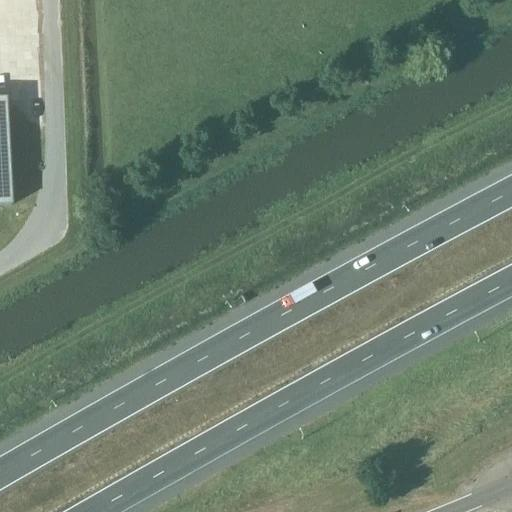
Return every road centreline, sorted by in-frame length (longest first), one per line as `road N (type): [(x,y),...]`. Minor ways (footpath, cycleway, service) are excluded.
road 1 (motorway): [(511,194),(197,360),(0,475)]
road 2 (motorway): [(96,511),(511,283)]
